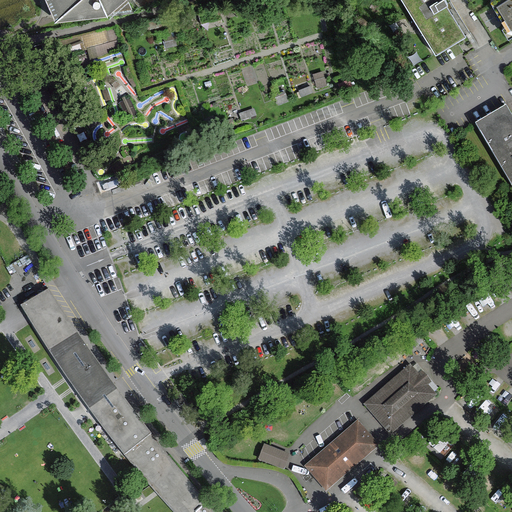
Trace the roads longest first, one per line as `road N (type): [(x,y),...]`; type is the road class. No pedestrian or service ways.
road 1 (unclassified): [(0,158),(39,238),(114,350),(244,511)]
road 2 (unknown): [(268,192),(293,240),(314,312)]
